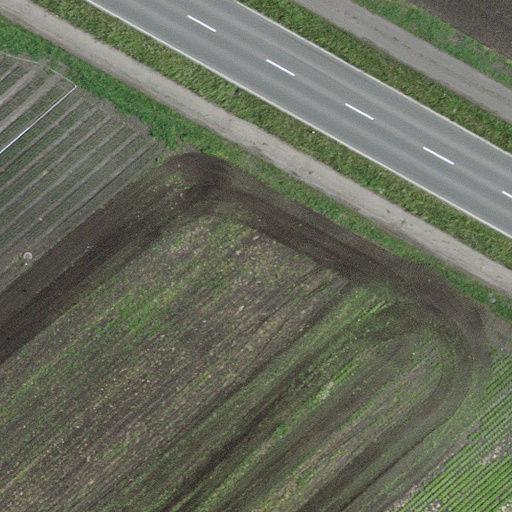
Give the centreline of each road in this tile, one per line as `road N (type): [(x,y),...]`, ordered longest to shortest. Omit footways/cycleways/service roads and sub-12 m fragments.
road 1 (track): [(0,35),(511,318)]
road 2 (primary): [(511,199),(156,0)]
road 3 (track): [(326,0),(511,105)]
